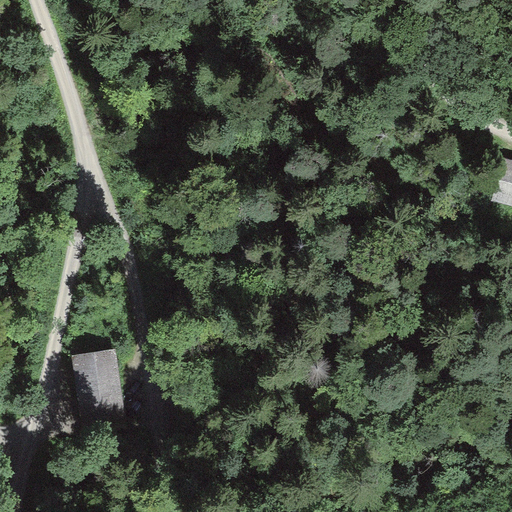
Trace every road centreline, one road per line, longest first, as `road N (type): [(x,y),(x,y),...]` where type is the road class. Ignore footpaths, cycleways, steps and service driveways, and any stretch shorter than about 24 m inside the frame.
road 1 (track): [(36,0),(98,167),(23,451)]
road 2 (track): [(159,511),(157,383),(98,167)]
road 3 (track): [(408,0),(435,82),(456,106),(511,136)]
